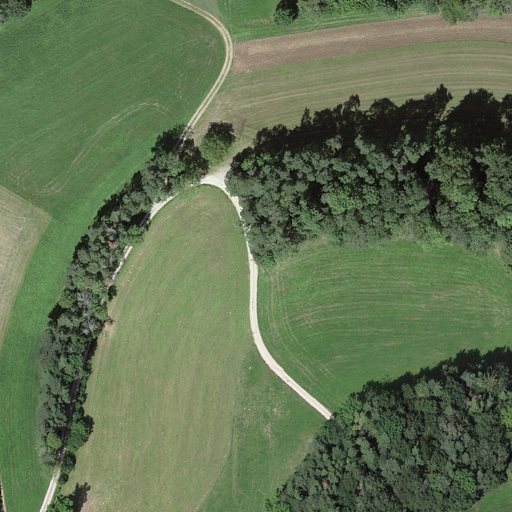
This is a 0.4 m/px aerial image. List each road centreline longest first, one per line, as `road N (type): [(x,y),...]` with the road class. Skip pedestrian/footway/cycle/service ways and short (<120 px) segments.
road 1 (track): [(43,511),(105,285),(160,203),(206,179),(223,183),(238,201),(259,346),(369,452),(402,511)]
road 2 (track): [(160,203),(176,142),(228,56),(217,24),(170,0)]
